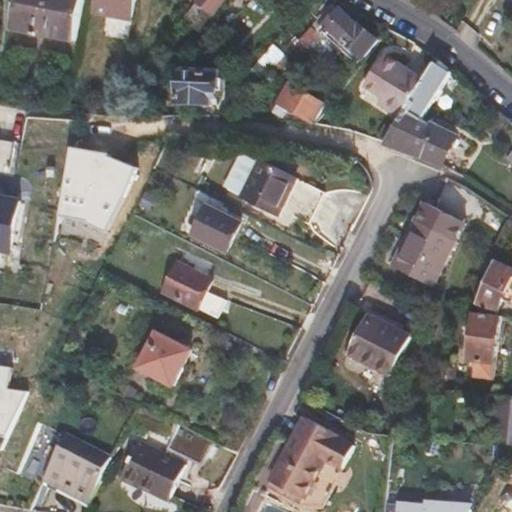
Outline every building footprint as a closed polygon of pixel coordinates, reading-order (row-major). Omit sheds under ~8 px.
[(17,0),(12,27),(78,40),(85,0),(17,0)] [(135,0),(97,0),(95,11),(132,19),(135,0)] [(225,0),(198,0),(185,18),(200,29),(225,0)] [(317,18),(333,0),(312,0),(305,8),(317,18)] [(360,62),(377,39),(339,10),(320,29),(360,62)] [(317,33),(309,26),(297,39),(305,45),(317,33)] [(293,43),(267,71),(274,77),(301,50),(293,43)] [(381,94),(403,108),(406,104),(422,76),(384,53),(365,84),(381,94)] [(406,104),(422,114),(448,72),(431,61),(422,76),(406,104)] [(218,72),(181,73),(181,106),(213,105),(214,93),(217,93),(217,88),(223,88),(224,77),(218,78),(218,72)] [(323,104),(290,84),(274,111),(283,116),(289,106),(314,120),(323,104)] [(377,101),(399,114),(403,108),(381,94),(377,101)] [(434,160),(440,163),(456,135),(430,119),(422,114),(406,104),(403,108),(399,114),(384,140),(385,141),(419,152),(434,160)] [(20,138),(0,134),(0,169),(14,171),(20,138)] [(69,185),(134,199),(142,161),(77,148),(69,185)] [(276,211),(294,175),(263,158),(262,160),(248,153),(233,182),(234,187),(245,193),(244,195),(276,211)] [(0,249),(17,252),(27,196),(0,191),(0,249)] [(466,221),(426,200),(408,240),(413,243),(400,267),(435,284),(466,221)] [(244,221),(216,206),(202,234),(230,247),(244,221)] [(511,266),(495,260),(474,312),(499,314),(508,292),(511,292),(511,266)] [(216,278),(184,262),(168,292),(201,308),(210,290),(216,278)] [(230,300),(210,290),(201,308),(222,319),(230,300)] [(499,314),(474,312),(466,356),(477,358),(475,373),(492,376),(506,315),(499,314)] [(415,337),(372,316),(352,355),(397,376),(415,337)] [(196,349),(163,333),(146,365),(180,382),(196,349)] [(271,366),(245,352),(232,377),(258,390),(271,366)] [(339,434),(308,416),(273,484),(305,500),(326,459),(343,468),(354,446),(337,436),(339,434)] [(95,503),(117,458),(70,436),(49,481),(95,503)] [(126,477),(144,485),(146,481),(173,493),(188,460),(144,441),(126,477)] [(46,487),(92,511),(95,503),(49,481),(46,487)] [(146,481),(144,485),(171,497),(173,493),(146,481)] [(472,511),(475,506),(447,504),(447,499),(428,498),(428,501),(401,498),(398,511),(472,511)]
